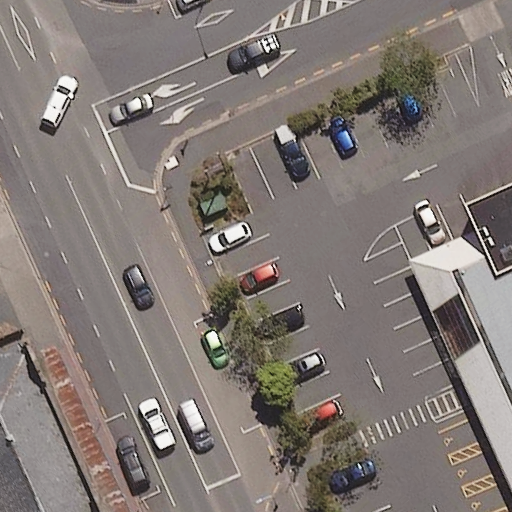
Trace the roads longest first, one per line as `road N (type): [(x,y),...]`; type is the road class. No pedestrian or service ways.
road 1 (primary): [(218,511),(45,124)]
road 2 (residential): [(329,0),(45,124)]
